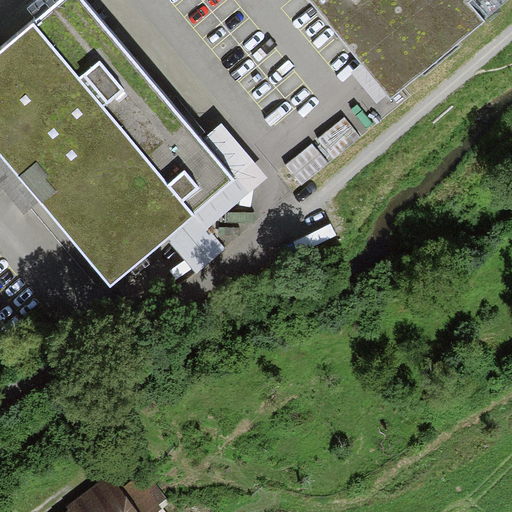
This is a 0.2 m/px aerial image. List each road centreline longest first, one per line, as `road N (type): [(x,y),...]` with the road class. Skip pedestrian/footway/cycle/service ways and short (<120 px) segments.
road 1 (unknown): [(136,0),(139,26),(200,94),(240,130),(270,144),(305,118),(310,86),(237,0)]
road 2 (track): [(300,214),(511,30)]
